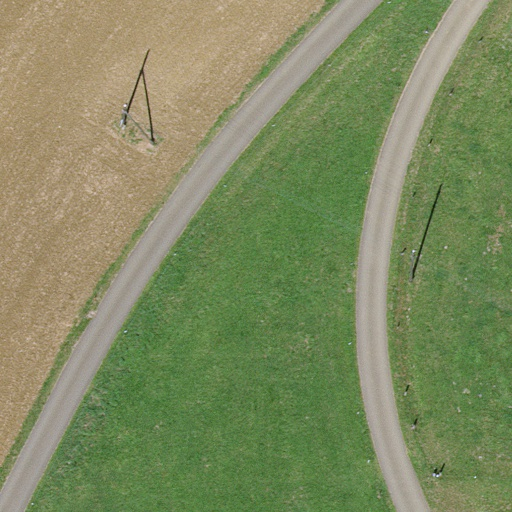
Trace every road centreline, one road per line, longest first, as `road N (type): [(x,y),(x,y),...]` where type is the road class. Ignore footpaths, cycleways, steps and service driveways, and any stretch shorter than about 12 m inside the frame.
road 1 (unclassified): [(361,0),(264,91),(137,258),(8,511)]
road 2 (track): [(409,511),(380,453),(363,271),(387,152),(444,31),(473,0)]
